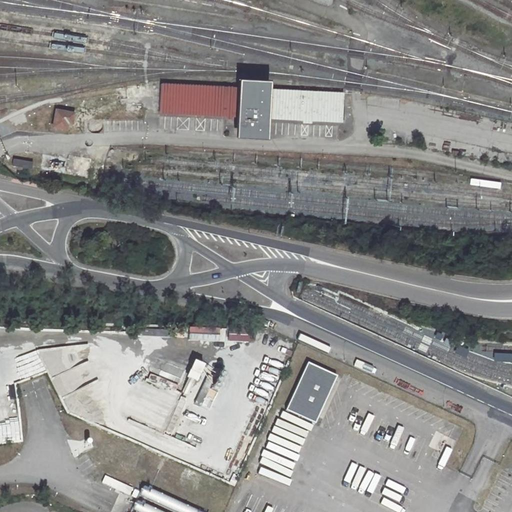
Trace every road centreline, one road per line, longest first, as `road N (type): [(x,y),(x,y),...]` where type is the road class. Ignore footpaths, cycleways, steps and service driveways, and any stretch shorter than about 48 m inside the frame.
road 1 (secondary): [(511,289),(460,286),(162,222)]
road 2 (secondary): [(286,264),(511,309)]
road 3 (residential): [(167,284),(352,341)]
road 4 (residential): [(352,341),(511,417)]
